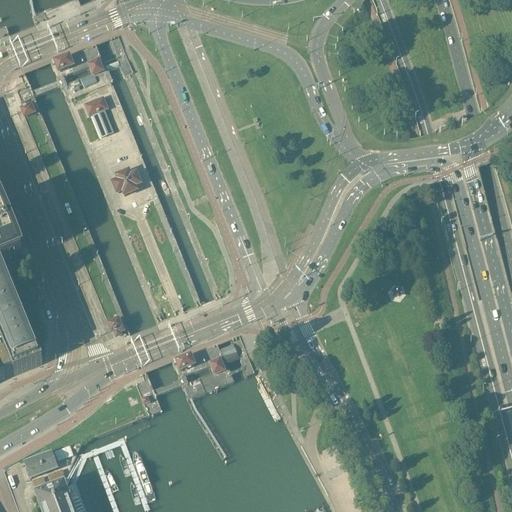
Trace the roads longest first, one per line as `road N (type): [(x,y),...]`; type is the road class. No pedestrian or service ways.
road 1 (trunk): [(379,0),(428,137),(511,467)]
road 2 (secondary): [(152,1),(158,35),(266,303)]
road 3 (tertiary): [(289,291),(188,22)]
road 4 (trunk): [(511,264),(440,0)]
road 5 (secondary): [(101,370),(0,122)]
road 6 (secondary): [(188,22),(286,55),(320,119),(351,153)]
road 7 (secondary): [(0,178),(60,336),(51,388)]
road 8 (trunk): [(461,201),(511,396)]
road 9 (secondary): [(101,370),(266,303)]
road 10 (secondary): [(289,291),(313,278),(364,185),(400,171)]
road 11 (primary): [(347,0),(319,32),(316,54),(351,153)]
road 12 (secondary): [(8,59),(152,1)]
road 13 (secondary): [(289,291),(334,193),(365,162)]
road 14 (tertiary): [(392,511),(328,386)]
road 15 (trunk): [(511,332),(476,198)]
road 16 (secondary): [(0,448),(65,409),(101,370)]
